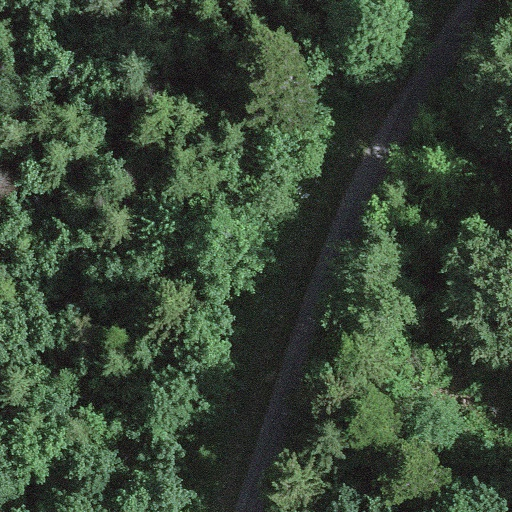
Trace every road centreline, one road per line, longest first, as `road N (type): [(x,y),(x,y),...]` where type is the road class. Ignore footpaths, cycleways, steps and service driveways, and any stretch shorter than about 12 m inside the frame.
road 1 (unclassified): [(250,511),(324,279),(398,121),(479,0)]
road 2 (track): [(93,511),(0,355)]
